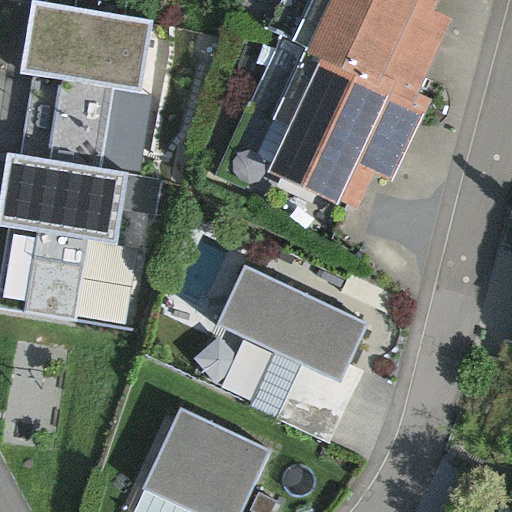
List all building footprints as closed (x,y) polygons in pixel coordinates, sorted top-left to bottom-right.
[(50,0),(48,15),(123,26),(126,0),(50,0)] [(340,0),(315,51),(332,59),(407,95),(442,23),(426,15),(433,0),(340,0)] [(48,15),(24,162),(99,174),(113,85),(137,89),(146,30),(123,26),(48,15)] [(425,104),(407,95),(332,59),(279,168),(356,205),(375,166),(391,173),(425,104)] [(99,174),(24,162),(1,308),(76,320),(89,241),(113,245),(124,178),(99,174)] [(400,357),(245,288),(200,387),(355,456),(400,357)] [(244,511),(272,452),(181,411),(143,495),(180,511),(244,511)]
